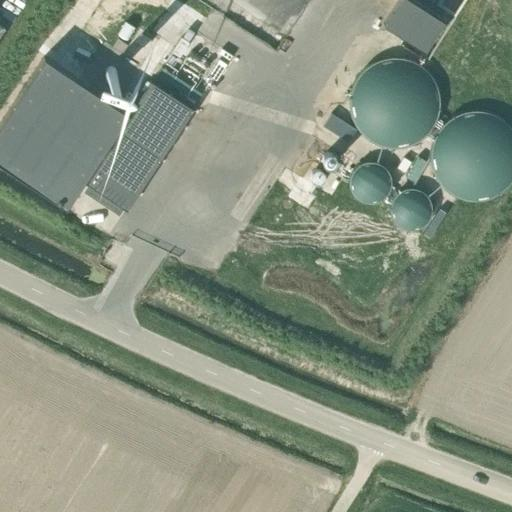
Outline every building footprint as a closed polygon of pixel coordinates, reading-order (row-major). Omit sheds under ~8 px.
[(413,0),(396,0),(382,23),(423,49),(443,19),(413,0)] [(440,0),(456,10),(463,0),(440,0)] [(201,75),(206,67),(165,40),(160,49),(201,75)] [(159,50),(153,59),(195,85),(200,77),(159,50)] [(125,209),(192,108),(149,79),(126,114),(43,59),(0,123),(0,159),(67,204),(83,181),(125,209)] [(347,99),(346,104),(347,107),(347,111),(348,115),(349,118),(350,122),(352,125),(354,129),(356,132),(359,135),(362,137),(364,140),(368,142),(371,144),(374,145),(378,146),(382,147),(385,148),(389,149),(393,149),(397,148),(400,148),(404,147),(408,146),(411,144),(414,142),(418,140),(421,138),(423,135),(426,132),(428,129),(430,126),(432,123),(434,119),(435,116),(436,112),(436,108),(436,104),(436,100),(436,96),(435,92),(434,89),(432,85),(431,82),(429,79),(427,75),(424,73),(421,70),(418,68),(415,65),(412,64),(409,62),(405,61),(401,60),(398,59),(394,59),(390,59),(386,59),(382,59),(379,60),(375,62),(372,63),(368,65),(365,67),(362,69),(359,72),(357,75),(355,78),(353,81),(351,84),(349,88),(348,91),(347,95),(347,99)] [(104,71),(104,73),(104,74),(104,75),(105,76),(106,77),(107,78),(108,79),(110,79),(111,79),(112,78),(114,77),(115,77),(115,75),(116,74),(116,73),(116,71),(115,70),(115,69),(114,68),(113,67),(111,66),(110,66),(108,66),(107,67),(106,68),(105,69),(104,70),(104,71)] [(155,74),(196,101),(201,93),(161,66),(155,74)] [(511,133),(511,132),(509,129),(506,126),(504,123),(501,121),(498,119),(494,117),(491,115),(487,114),(484,113),(480,112),(476,112),(472,112),(469,112),(465,113),(461,114),(458,115),(454,116),(451,118),(448,120),(445,123),(442,125),(439,128),(437,131),(435,134),(433,138),(432,141),(430,145),(430,148),(429,152),(429,157),(429,161),(429,164),(430,168),(431,172),(433,175),(434,179),(436,182),(439,185),(441,188),(444,191),(447,193),(450,195),(453,197),(457,199),(460,200),(464,201),(468,202),(471,202),(475,202),(479,202),(483,201),(486,200),(490,199),(493,197),(497,196),(500,194),(503,191),(506,189),(508,186),(511,183),(511,180),(511,133)] [(347,180),(346,184),(346,186),(347,189),(348,191),(349,194),(350,196),(352,198),(354,200),(356,201),(358,202),(360,203),(363,204),(365,205),(368,205),(371,204),(373,204),(376,203),(378,202),(380,200),(382,199),(384,197),(385,195),(386,192),(387,190),(388,187),(388,184),(388,181),(388,179),(387,176),(386,174),(384,172),(383,169),(381,168),(379,166),(377,165),(374,164),(372,163),(369,163),(367,163),(364,163),(361,164),(359,164),(357,166),(355,167),(353,169),(351,171),(349,173),(348,175),(347,177),(347,180)] [(388,206),(388,210),(388,213),(388,215),(389,218),(390,220),(392,222),(393,224),(395,226),(397,228),(399,229),(402,230),(404,231),(407,231),(409,231),(412,231),(414,230),(417,229),(419,228),(421,227),(423,225),(425,223),(427,221),(428,219),(429,216),(429,214),(430,210),(429,208),(429,205),(428,203),(427,200),(426,198),(424,196),(422,194),(420,193),(418,191),(416,190),(413,190),(411,189),(408,189),(405,189),(403,190),(400,191),(398,192),(396,193),(394,195),(392,197),(391,199),(389,201),(389,204),(388,206)]
